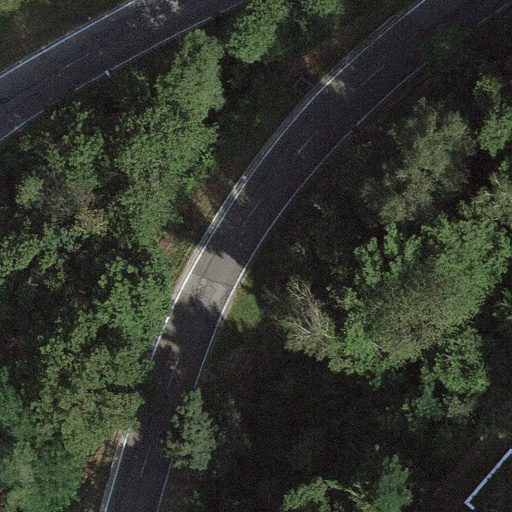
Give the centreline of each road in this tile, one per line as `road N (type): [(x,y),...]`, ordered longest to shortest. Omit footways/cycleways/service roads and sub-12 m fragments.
road 1 (tertiary): [(470,0),(351,91),(283,163),(223,252),(170,362),(126,511)]
road 2 (tertiary): [(0,115),(198,0)]
